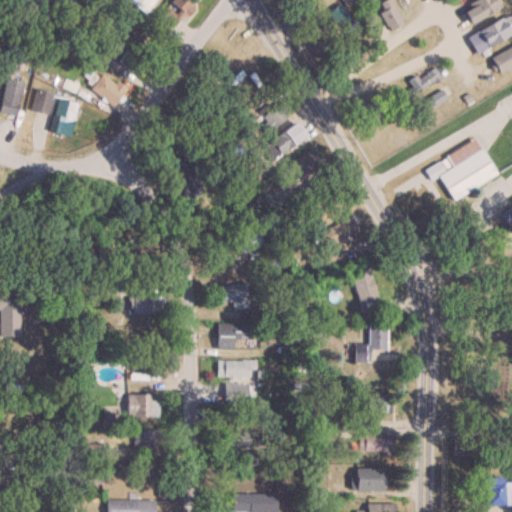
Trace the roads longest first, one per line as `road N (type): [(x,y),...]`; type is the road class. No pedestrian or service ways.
road 1 (residential): [(252,0),(364,185),(413,284),(425,341),(423,511)]
road 2 (residential): [(188,511),(191,300),(172,230),(123,154)]
road 3 (residential): [(0,155),(44,167),(123,154),(230,0)]
